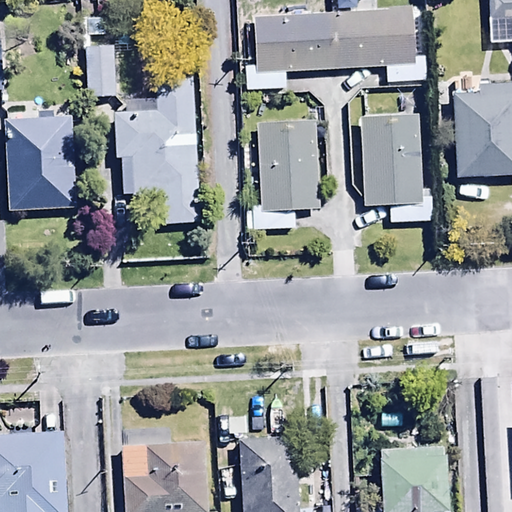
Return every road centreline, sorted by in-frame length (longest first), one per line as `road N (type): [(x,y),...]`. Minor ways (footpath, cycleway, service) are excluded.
road 1 (residential): [(74,337),(511,309)]
road 2 (unknown): [(229,327),(216,0)]
road 3 (residential): [(74,337),(84,511)]
